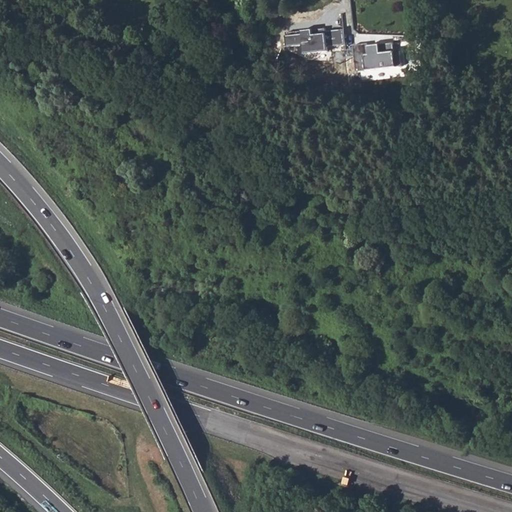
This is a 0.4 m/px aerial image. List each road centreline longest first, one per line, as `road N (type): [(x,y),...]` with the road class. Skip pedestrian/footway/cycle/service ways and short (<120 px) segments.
road 1 (trunk): [(511,483),(0,317)]
road 2 (trunk): [(0,348),(507,511)]
road 3 (trunk): [(203,511),(83,269),(0,164)]
